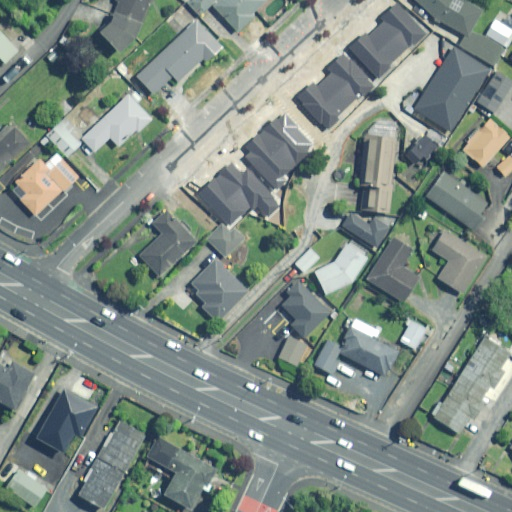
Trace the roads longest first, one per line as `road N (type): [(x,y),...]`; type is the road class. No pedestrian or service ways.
road 1 (residential): [(40,301),(73,249),(336,0)]
road 2 (secondary): [(40,301),(294,429)]
road 3 (secondary): [(294,429),(474,511)]
